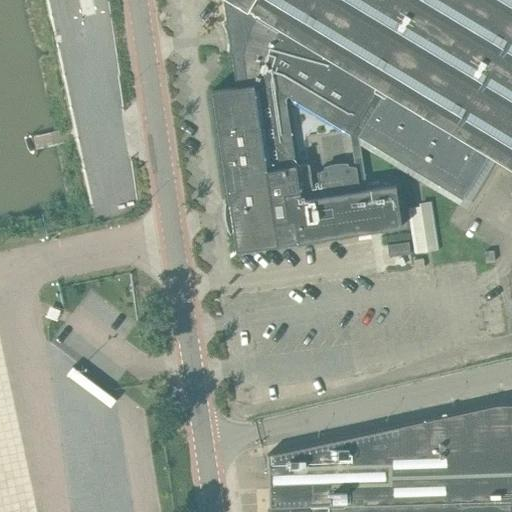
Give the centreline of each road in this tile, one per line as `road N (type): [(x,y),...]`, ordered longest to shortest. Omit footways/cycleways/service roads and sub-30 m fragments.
road 1 (unclassified): [(216,511),(138,0)]
road 2 (unknown): [(441,327),(430,345),(401,363),(200,409)]
road 3 (unknown): [(194,369),(441,327)]
road 4 (unknown): [(182,287),(331,263),(371,266),(420,285)]
road 5 (unknown): [(187,323),(420,285)]
road 6 (unknown): [(173,227),(56,250),(30,264),(13,283),(8,336)]
road 7 (unknown): [(118,511),(102,409),(90,390),(8,336)]
road 8 (unknown): [(63,0),(91,177)]
road 9 (unknown): [(8,336),(44,511)]
